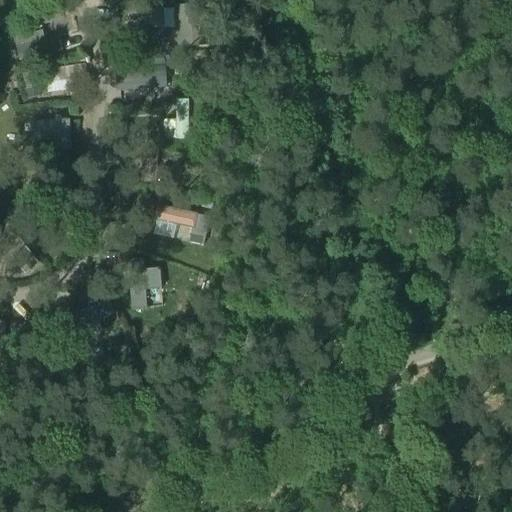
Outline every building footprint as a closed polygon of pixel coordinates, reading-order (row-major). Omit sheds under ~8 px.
[(175,30),(164,31),(165,53),(179,53),(178,49),(220,47),(219,27),(208,28),(207,16),(191,16),(191,6),(174,7),(174,9),(175,30)] [(40,15),(33,17),(34,23),(42,21),(40,15)] [(33,71),(21,74),(25,89),(37,86),(33,71)] [(68,122),(31,125),(33,153),(70,151),(68,122)] [(132,130),(129,139),(140,142),(143,133),(132,130)] [(440,297),(448,294),(446,287),(438,290),(440,297)] [(80,291),(79,302),(92,304),(93,293),(80,291)]
